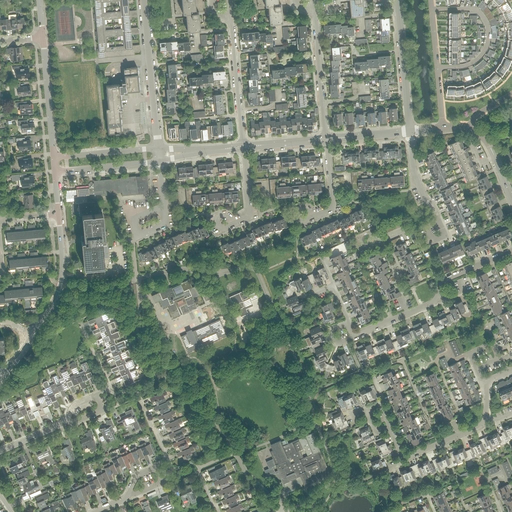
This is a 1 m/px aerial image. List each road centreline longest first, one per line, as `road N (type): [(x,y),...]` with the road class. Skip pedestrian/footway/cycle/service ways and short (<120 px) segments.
road 1 (residential): [(158,149),(144,0)]
road 2 (residential): [(437,67),(478,59),(488,30),(475,9),(432,10)]
road 3 (residential): [(409,131),(397,0)]
road 4 (tertiary): [(30,336),(61,278),(58,214)]
road 5 (residential): [(243,144),(231,15)]
road 6 (residential): [(325,137),(314,8)]
road 7 (residential): [(486,417),(404,459),(391,427)]
road 8 (tertiary): [(53,157),(42,37)]
